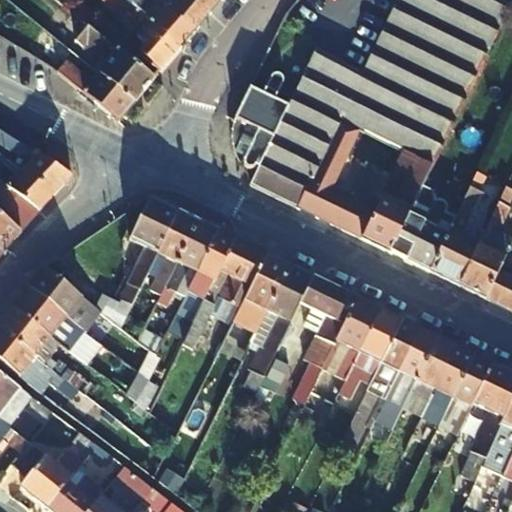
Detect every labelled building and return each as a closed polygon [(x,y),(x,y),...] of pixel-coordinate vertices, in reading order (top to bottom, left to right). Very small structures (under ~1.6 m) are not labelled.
[(95,31),(58,0),(52,9),(76,29),(70,38),(103,65),(97,73),(134,102),(154,78),(118,49),(95,31)] [(124,0),(99,0),(146,41),(137,50),(160,71),(180,47),(177,45),(124,0)] [(124,0),(177,45),(180,47),(221,0),(124,0)] [(360,129),(402,149),(430,163),(509,0),(395,0),(361,71),(314,49),(287,104),(257,168),(249,184),(317,217),(332,187),(360,129)] [(95,31),(118,49),(129,36),(106,18),(95,31)] [(97,73),(96,72),(89,80),(56,55),(47,65),(80,92),(101,109),(118,122),(134,102),(97,73)] [(257,168),(287,104),(273,96),(280,79),(280,78),(279,76),(278,75),(276,74),(275,73),(273,74),(271,74),(270,75),(262,91),(248,84),(231,116),(229,140),(231,149),(233,150),(236,144),(247,149),(242,162),(241,165),(243,167),(246,168),(248,168),(250,165),(257,168)] [(373,207),(402,149),(360,129),(332,187),(373,207)] [(73,177),(0,130),(0,142),(26,159),(18,168),(54,197),(73,177)] [(317,217),(387,251),(419,186),(430,163),(402,149),(373,207),(332,187),(317,217)] [(4,185),(38,213),(54,197),(18,168),(4,185)] [(456,285),(477,241),(462,234),(481,193),(475,190),(481,176),(474,173),(470,182),(453,217),(429,268),(428,271),(456,285)] [(4,185),(0,181),(0,213),(22,231),(38,213),(4,185)] [(429,268),(453,217),(442,212),(444,208),(442,202),(440,199),(438,197),(437,197),(432,197),(428,196),(429,191),(419,186),(387,251),(428,271),(429,268)] [(511,191),(503,186),(477,241),(456,285),(483,298),(497,268),(511,239),(498,232),(510,207),(506,205),(511,192),(511,191)] [(178,213),(148,199),(129,242),(144,251),(130,283),(131,284),(123,301),(132,306),(157,254),(178,213)] [(0,251),(2,253),(22,231),(0,213),(0,251)] [(178,213),(157,254),(166,258),(155,284),(165,289),(197,223),(178,213)] [(187,299),(218,233),(197,223),(165,289),(187,299)] [(235,242),(218,233),(187,299),(165,344),(169,347),(180,327),(191,333),(198,318),(188,312),(197,295),(207,300),(235,242)] [(207,300),(198,318),(191,333),(185,345),(212,360),(219,346),(200,336),(215,306),(234,316),(235,315),(236,316),(264,259),(265,256),(235,242),(207,300)] [(238,373),(243,362),(232,356),(247,328),(257,333),(267,313),(290,268),(265,256),(264,259),(236,316),(234,316),(219,346),(212,360),(238,373)] [(292,321),(300,304),(313,279),(290,268),(267,313),(291,324),(292,321)] [(497,268),(483,298),(511,311),(511,274),(507,273),(497,268)] [(64,318),(87,335),(91,327),(72,312),(81,298),(45,270),(44,269),(43,270),(29,287),(65,316),(64,318)] [(313,279),(300,304),(326,318),(304,361),(323,370),(357,300),(313,279)] [(60,346),(72,355),(78,346),(57,329),(64,318),(65,316),(29,287),(12,307),(60,346)] [(323,370),(346,382),(346,381),(353,367),(381,313),(357,300),(323,370)] [(200,336),(219,346),(234,316),(215,306),(200,336)] [(12,307),(0,321),(0,329),(45,365),(60,346),(12,307)] [(353,367),(346,381),(348,383),(340,400),(347,403),(346,406),(358,412),(368,392),(355,385),(362,371),(375,378),(403,323),(381,313),(353,367)] [(375,378),(368,392),(358,412),(339,451),(349,457),(380,398),(386,401),(392,387),(421,332),(403,323),(375,378)] [(45,365),(0,329),(0,361),(40,392),(55,373),(45,365)] [(421,332),(392,387),(400,391),(394,404),(403,408),(438,340),(421,332)] [(265,376),(278,349),(282,340),(267,334),(249,368),(265,376)] [(438,340),(403,408),(410,412),(418,398),(429,403),(456,349),(438,340)] [(438,426),(440,423),(447,409),(452,398),(473,357),(456,349),(429,403),(421,418),(438,426)] [(471,407),(472,405),(491,366),(473,357),(452,398),(447,409),(440,423),(459,432),(471,407)] [(511,376),(491,366),(472,405),(486,412),(468,454),(471,454),(461,476),(475,483),(492,444),(511,399),(511,376)] [(0,413),(19,389),(0,374),(0,413)] [(337,398),(340,400),(348,383),(346,381),(346,382),(337,398)] [(180,433),(200,440),(213,406),(193,398),(180,433)] [(44,425),(52,414),(32,399),(24,410),(44,425)] [(511,399),(492,444),(500,449),(491,471),(501,475),(511,451),(511,399)] [(10,429),(0,421),(0,433),(2,430),(7,434),(10,429)] [(93,449),(95,447),(78,433),(72,442),(89,454),(93,449)] [(72,477),(56,464),(33,447),(15,470),(26,480),(20,487),(47,509),(68,482),(72,477)] [(93,449),(89,454),(106,467),(113,460),(95,447),(93,449)] [(511,451),(501,475),(509,480),(511,474),(511,451)] [(72,477),(81,465),(65,452),(56,464),(72,477)] [(140,501),(150,488),(122,467),(113,479),(140,501)] [(47,509),(51,511),(86,511),(100,495),(104,491),(85,477),(75,488),(68,482),(47,509)] [(150,488),(140,501),(151,509),(161,496),(150,488)] [(86,511),(120,511),(100,495),(86,511)] [(181,511),(170,503),(163,511),(181,511)]
